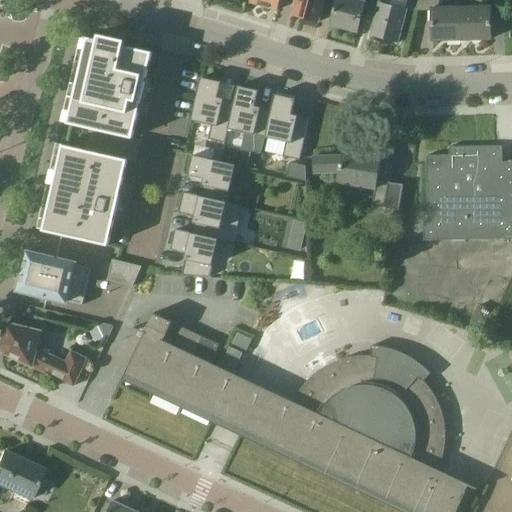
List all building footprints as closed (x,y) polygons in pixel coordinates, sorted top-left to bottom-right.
[(251,0),(251,3),(278,11),(280,0),(251,0)] [(296,0),(293,15),(320,22),(326,0),(296,0)] [(337,0),(331,25),(359,32),(367,3),(355,0),(337,0)] [(392,0),(391,5),(380,2),(371,36),(399,43),(408,10),(407,10),(409,0),(392,0)] [(463,39),(462,8),(448,8),(447,0),(419,0),(417,10),(420,10),(433,10),(434,40),(463,39)] [(462,8),(463,39),(492,39),(492,7),(491,7),(490,0),(476,0),(477,8),(462,8)] [(98,40),(88,38),(68,124),(132,138),(151,53),(124,46),(125,41),(99,35),(98,40)] [(221,83),(201,78),(192,121),(229,129),(235,102),(218,98),(221,83)] [(258,91),(238,87),(235,102),(229,129),(266,138),(272,111),(255,107),(258,91)] [(295,100),(276,95),(272,111),(266,138),(303,146),(309,119),(292,115),(295,100)] [(127,161),(63,145),(43,231),(107,246),(127,161)] [(342,157),(312,157),(313,173),(340,173),(338,182),(376,188),(373,204),(385,206),(384,208),(400,211),(405,185),(390,183),(395,148),(377,145),(375,158),(357,155),(357,154),(343,153),(342,157)] [(425,224),(425,241),(511,238),(511,162),(504,162),(503,146),(451,147),(451,155),(427,155),(428,211),(433,211),(434,224),(425,224)] [(236,166),(193,156),(189,176),(204,179),(200,196),(227,203),(236,166)] [(287,177),(306,182),(306,167),(290,164),(287,177)] [(200,196),(185,193),(180,213),(196,216),(192,234),(219,240),(227,203),(200,196)] [(295,221),(292,234),(304,237),(308,224),(295,221)] [(192,234),(176,230),(172,250),(187,253),(182,275),(210,277),(219,240),(192,234)] [(76,264),(28,252),(24,266),(21,277),(22,277),(18,291),(67,303),(67,301),(83,305),(92,269),(76,265),(76,264)] [(108,280),(134,286),(142,267),(113,260),(108,280)] [(478,305),(470,323),(488,331),(496,313),(478,305)] [(125,375),(209,414),(416,511),(458,511),(471,485),(438,470),(441,464),(445,443),(446,430),(441,410),(436,398),(424,381),(431,374),(419,363),(404,354),(388,348),(382,347),(372,346),(371,356),(350,357),(338,361),(319,371),(309,379),(296,396),(293,402),(194,355),(203,337),(153,313),(125,375)] [(42,331),(10,324),(6,323),(1,345),(1,347),(1,348),(1,349),(2,350),(2,351),(3,353),(4,353),(5,354),(6,355),(74,386),(87,359),(72,352),(66,363),(42,351),(42,349),(38,348),(42,331)] [(237,332),(232,344),(247,351),(252,340),(237,332)] [(230,347),(221,366),(234,372),(243,354),(230,347)] [(0,484),(30,498),(44,469),(29,462),(28,464),(4,452),(0,460),(0,484)] [(136,511),(113,501),(107,511),(136,511)]
